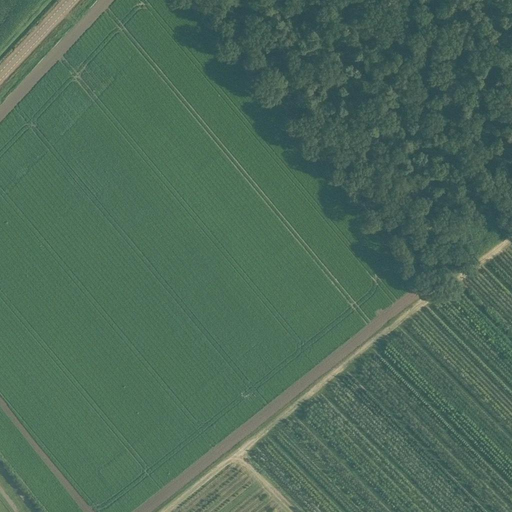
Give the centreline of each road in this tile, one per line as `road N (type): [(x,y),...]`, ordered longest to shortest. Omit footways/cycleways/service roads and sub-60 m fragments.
road 1 (track): [(162,511),(511,232)]
road 2 (track): [(511,191),(346,0)]
